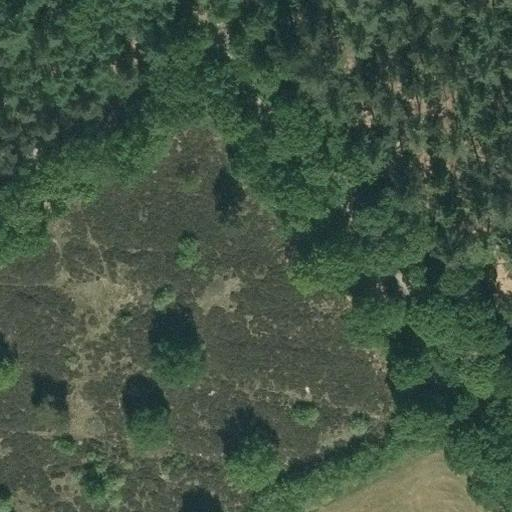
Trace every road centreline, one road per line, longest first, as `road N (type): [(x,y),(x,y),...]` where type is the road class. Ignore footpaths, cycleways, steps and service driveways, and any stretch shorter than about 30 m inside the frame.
road 1 (track): [(511,412),(212,25)]
road 2 (track): [(212,25),(0,169)]
